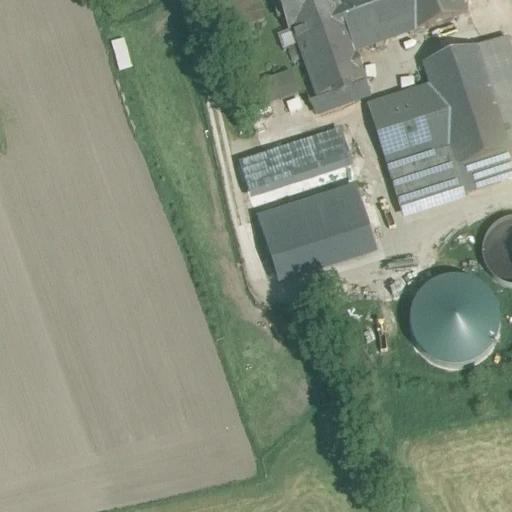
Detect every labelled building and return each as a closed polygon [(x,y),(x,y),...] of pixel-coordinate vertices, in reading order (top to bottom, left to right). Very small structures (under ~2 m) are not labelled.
[(256,0),(248,0),(238,4),(247,28),(264,22),(256,0)] [(293,34),(341,15),(337,2),(336,0),(275,0),(288,35),(293,34)] [(343,0),(337,2),(341,15),(293,34),(298,48),(303,62),(317,101),(366,84),(351,41),(410,20),(415,35),(467,17),(460,0),(343,0)] [(247,28),(238,4),(223,9),(231,34),(247,28)] [(476,50),(483,71),(511,61),(511,56),(507,40),(476,50)] [(303,62),(298,48),(288,51),(294,66),(303,62)] [(483,71),(476,50),(423,67),(430,90),(442,125),(450,150),(457,170),(510,152),(503,132),(483,71)] [(511,61),(483,71),(503,132),(511,128),(511,61)] [(257,111),(299,96),(291,75),(249,90),(257,111)] [(368,109),(380,146),(442,125),(430,90),(368,109)] [(442,125),(380,146),(379,146),(387,170),(450,150),(442,125)] [(457,170),(464,194),(511,178),(511,128),(503,132),(510,152),(457,170)] [(450,150),(387,170),(401,214),(464,194),(457,170),(450,150)] [(290,207),(252,216),(269,286),(370,262),(352,187),(320,195),(318,186),(287,193),(290,207)] [(510,288),(511,288),(511,221),(502,224),(490,233),(484,245),(482,259),(487,273),(497,283),(510,288)] [(470,376),(500,307),(440,282),(416,338),(429,343),(424,356),(470,376)]
